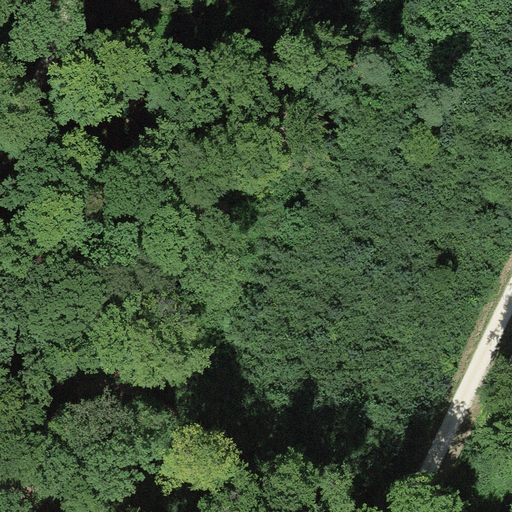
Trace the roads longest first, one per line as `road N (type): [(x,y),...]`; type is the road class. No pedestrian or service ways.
road 1 (unclassified): [(511,305),(411,511)]
road 2 (track): [(0,161),(39,83),(63,0)]
